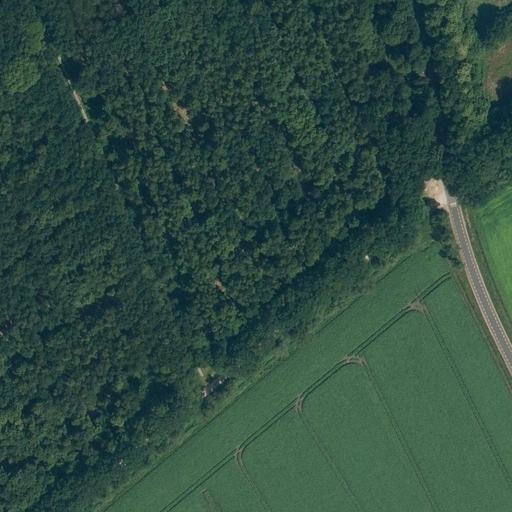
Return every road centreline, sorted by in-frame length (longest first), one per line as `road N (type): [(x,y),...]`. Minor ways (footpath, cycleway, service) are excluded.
road 1 (track): [(511,153),(406,227),(210,389)]
road 2 (secondary): [(511,361),(458,226),(409,0)]
road 3 (track): [(64,511),(210,389)]
